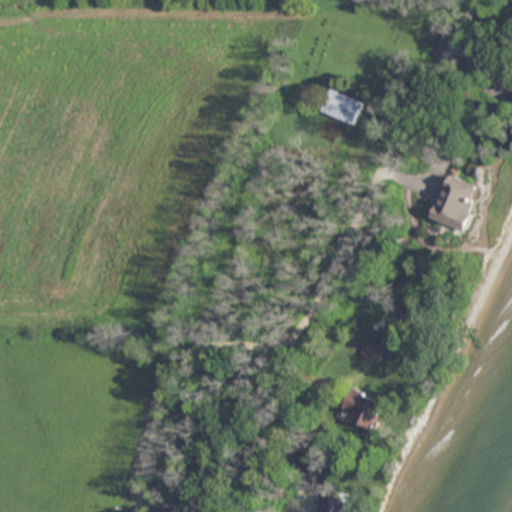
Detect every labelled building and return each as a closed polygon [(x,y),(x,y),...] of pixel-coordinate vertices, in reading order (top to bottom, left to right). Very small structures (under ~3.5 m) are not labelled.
[(366,103),(333,89),(323,111),(356,125),(366,103)] [(469,230),(485,186),(451,174),(436,218),(469,230)] [(342,418),(378,432),(389,405),(354,390),(342,418)] [(313,472),(295,472),(295,489),(313,489),(313,472)] [(345,511),(345,495),(320,495),(320,511),(345,511)]
